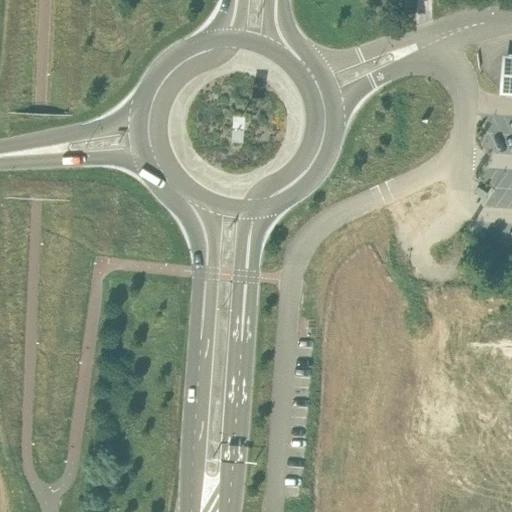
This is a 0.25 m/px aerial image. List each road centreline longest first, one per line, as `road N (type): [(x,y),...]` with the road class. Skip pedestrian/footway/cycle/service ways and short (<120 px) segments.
road 1 (unclassified): [(273,511),(299,247),(318,228),(459,158),(465,100),(429,41)]
road 2 (secondary): [(202,327),(190,511)]
road 3 (secondary): [(229,511),(242,329)]
road 4 (secondary): [(146,162),(197,233),(202,327)]
road 5 (secondary): [(248,210),(311,143),(315,104),(298,69)]
road 6 (secondary): [(237,37),(219,57),(184,72),(162,103),(159,141),(168,165)]
road 7 (tertiary): [(139,110),(115,125),(0,153)]
road 8 (tertiary): [(0,157),(146,162)]
road 9 (secondary): [(266,209),(315,175),(330,149),(335,104)]
road 10 (secondary): [(200,199),(214,245),(202,327)]
road 11 (secondary): [(242,329),(266,209)]
